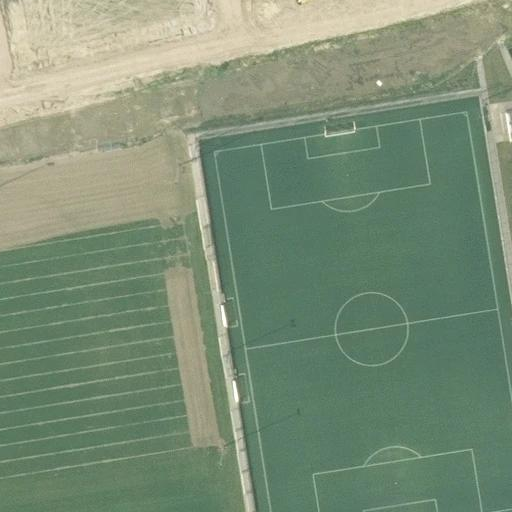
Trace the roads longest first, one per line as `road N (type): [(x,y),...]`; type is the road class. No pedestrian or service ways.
road 1 (residential): [(4,99),(238,46)]
road 2 (residential): [(452,0),(238,46)]
